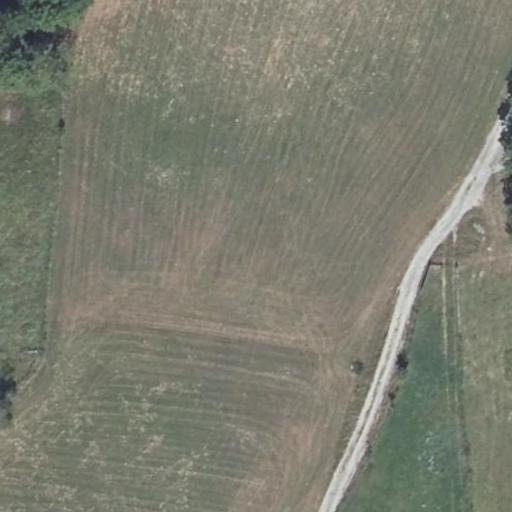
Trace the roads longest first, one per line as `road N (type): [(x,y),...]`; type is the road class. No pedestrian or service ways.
road 1 (track): [(326,511),(378,395),(418,267),(511,114)]
road 2 (track): [(453,212),(457,511)]
